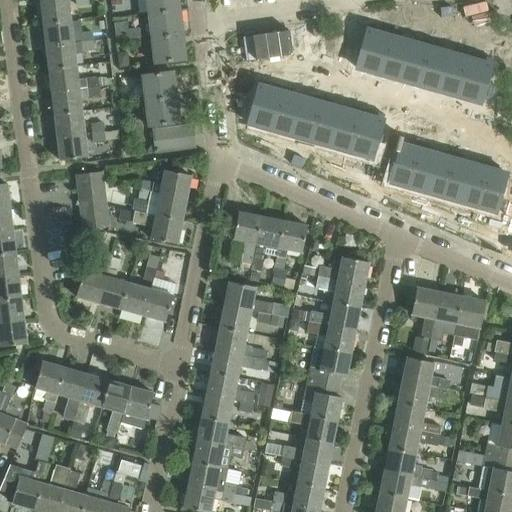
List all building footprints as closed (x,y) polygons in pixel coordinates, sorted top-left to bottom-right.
[(47,0),(40,1),(43,24),(70,21),(67,0),(47,0)] [(179,11),(177,0),(145,0),(148,15),(179,11)] [(179,11),(148,15),(151,39),(182,36),(179,11)] [(43,24),(46,47),(94,41),(93,33),(72,35),(70,21),(43,24)] [(369,24),(356,68),(379,74),(392,30),(369,24)] [(392,30),(379,74),(399,80),(411,36),(392,30)] [(182,36),(151,39),(154,65),(185,61),(182,36)] [(411,36),(399,80),(419,85),(431,41),(411,36)] [(46,47),(49,70),(76,66),(74,53),(95,51),(94,41),(46,47)] [(431,41),(419,85),(438,91),(451,47),(431,41)] [(451,47),(438,91),(458,96),(470,52),(451,47)] [(470,52),(458,96),(481,103),(493,59),(470,52)] [(76,66),(49,70),(51,92),(99,87),(98,77),(86,79),(86,80),(77,81),(76,66)] [(141,76),(145,102),(176,98),(173,72),(141,76)] [(260,79),(248,123),(271,129),(284,86),(260,79)] [(284,86),(271,129),(291,135),(303,91),(284,86)] [(51,92),(54,115),(81,112),(79,98),(88,97),(89,97),(100,96),(99,87),(51,92)] [(303,91),(291,135),(311,140),(323,97),(303,91)] [(323,97),(311,140),(330,146),(343,102),(323,97)] [(176,98),(145,102),(148,128),(179,124),(176,98)] [(343,102),(330,146),(350,152),(362,108),(343,102)] [(362,108),(350,152),(373,158),(385,114),(362,108)] [(81,112),(54,115),(57,138),(84,134),(81,112)] [(91,125),(92,133),(105,132),(104,123),(91,125)] [(153,131),(155,152),(195,147),(192,126),(153,131)] [(105,132),(92,133),(93,143),(106,141),(105,132)] [(84,134),(57,138),(60,161),(87,158),(84,134)] [(398,153),(390,182),(409,187),(421,143),(399,137),(395,152),(398,153)] [(421,143),(409,187),(426,192),(438,148),(421,143)] [(438,148),(426,192),(443,197),(456,153),(438,148)] [(456,153),(443,197),(460,202),(473,158),(456,153)] [(473,158),(460,202),(478,207),(490,163),(473,158)] [(490,163),(478,207),(496,212),(509,168),(490,163)] [(150,192),(186,199),(191,176),(164,171),(161,185),(137,180),(134,189),(150,192)] [(76,175),(78,190),(104,187),(102,172),(76,175)] [(0,208),(9,207),(6,184),(0,185),(0,208)] [(104,187),(78,190),(80,203),(106,200),(104,187)] [(186,199),(150,192),(146,214),(182,221),(186,199)] [(80,203),(81,216),(107,214),(106,200),(80,203)] [(0,231),(12,230),(9,207),(0,208),(0,231)] [(182,221),(146,214),(123,210),(121,222),(153,228),(151,239),(177,245),(182,221)] [(241,263),(252,265),(262,218),(238,213),(233,240),(245,242),(241,263)] [(107,214),(81,216),(83,230),(109,228),(107,214)] [(262,218),(252,265),(252,270),(260,271),(265,246),(279,249),(284,222),(262,218)] [(284,222),(279,249),(277,257),(285,259),(287,251),(301,254),(307,227),(284,222)] [(0,254),(15,252),(12,230),(0,231),(0,254)] [(0,254),(0,277),(17,275),(15,252),(0,254)] [(76,297),(99,304),(112,258),(113,257),(101,253),(95,274),(84,271),(76,297)] [(99,304),(121,310),(129,284),(115,280),(121,261),(112,258),(99,304)] [(329,280),(364,286),(368,264),(342,258),(339,270),(331,268),(329,280)] [(144,280),(152,283),(156,270),(148,268),(144,280)] [(156,270),(152,283),(161,286),(165,274),(156,270)] [(17,275),(0,277),(0,300),(20,298),(17,275)] [(335,292),(333,304),(359,309),(364,286),(329,280),(318,277),(316,288),(335,292)] [(224,305),(251,311),(271,315),(273,304),(253,300),(255,288),(228,283),(224,305)] [(129,284),(121,310),(143,316),(150,290),(129,284)] [(421,337),(430,339),(439,293),(416,288),(411,315),(425,318),(421,337)] [(150,290),(143,316),(165,323),(173,296),(150,290)] [(439,293),(430,339),(441,341),(443,333),(454,335),(462,298),(439,293)] [(0,300),(0,323),(23,320),(20,298),(0,300)] [(462,298),(454,335),(477,340),(485,302),(462,298)] [(311,312),(309,322),(355,331),(359,309),(333,304),(330,315),(311,312)] [(219,329),(246,334),(251,311),(224,305),(219,329)] [(0,323),(0,346),(26,344),(23,320),(0,323)] [(324,348),(350,354),(355,331),(309,322),(307,333),(326,337),(324,348)] [(215,350),(250,357),(252,347),(244,345),(246,334),(219,329),(215,350)] [(496,354),(511,356),(511,344),(496,341),(494,353),(496,354)] [(310,369),(307,380),(339,387),(341,376),(346,377),(350,354),(324,348),(319,370),(310,369)] [(210,373),(237,378),(239,367),(261,371),(263,360),(250,357),(215,350),(210,373)] [(511,371),(510,380),(511,380),(511,356),(496,354),(494,361),(511,364),(511,371)] [(402,382),(447,391),(450,381),(430,377),(433,364),(406,358),(402,382)] [(57,395),(65,368),(42,362),(34,388),(46,391),(44,400),(46,401),(43,412),(52,414),(57,395)] [(62,418),(73,422),(87,375),(65,368),(57,395),(68,398),(62,418)] [(233,401),(240,403),(252,405),(254,397),(234,393),(237,378),(210,373),(206,396),(233,401)] [(87,375),(73,422),(84,425),(90,404),(102,407),(109,381),(87,375)] [(300,407),(303,415),(337,422),(341,398),(337,398),(339,387),(307,380),(302,404),(300,407)] [(488,386),(485,398),(511,403),(511,380),(510,380),(508,390),(488,386)] [(131,388),(109,381),(102,407),(112,411),(106,431),(117,434),(123,414),(131,388)] [(402,382),(397,404),(424,409),(426,396),(446,400),(447,391),(402,382)] [(131,388),(123,414),(146,420),(153,394),(131,388)] [(1,392),(0,395),(0,443),(3,445),(4,444),(16,449),(26,425),(4,415),(12,397),(1,392)] [(233,401),(206,396),(201,418),(228,423),(233,401)] [(504,412),(501,424),(511,426),(511,403),(485,398),(483,409),(504,412)] [(252,405),(240,403),(238,411),(251,413),(252,405)] [(393,426),(439,435),(440,426),(421,422),(424,409),(397,404),(393,426)] [(308,427),(306,438),(332,444),(337,422),(303,415),(291,413),(289,423),(308,427)] [(197,440),(234,448),(244,450),(246,439),(226,435),(228,423),(201,418),(197,440)] [(485,457),(511,461),(511,426),(501,424),(497,446),(487,444),(485,457)] [(388,449),(415,454),(417,442),(437,446),(439,435),(393,426),(388,449)] [(27,429),(24,437),(40,442),(36,457),(49,461),(56,437),(27,429)] [(282,457),(294,460),(328,467),(332,444),(306,438),(303,450),(284,446),(282,457)] [(197,440),(192,463),(219,468),(221,456),(232,458),(234,448),(197,440)] [(384,471),(429,480),(431,470),(422,468),(422,467),(413,465),(415,454),(388,449),(384,471)] [(478,490),(511,497),(511,461),(485,457),(483,468),(478,490)] [(300,469),(297,483),(323,489),(328,467),(294,460),(292,467),(300,469)] [(118,473),(137,478),(141,466),(121,461),(118,473)] [(188,485),(223,492),(235,494),(237,485),(225,483),(227,470),(219,468),(192,463),(188,485)] [(49,486),(42,484),(34,510),(41,511),(57,511),(69,471),(69,469),(55,465),(49,486)] [(11,503),(34,510),(42,484),(44,475),(10,466),(0,487),(0,490),(14,494),(11,503)] [(57,511),(81,511),(86,496),(72,493),(78,473),(69,471),(57,511)] [(430,481),(429,480),(384,471),(379,494),(406,499),(409,484),(429,488),(430,481)] [(81,511),(104,511),(107,503),(113,483),(104,481),(101,493),(88,489),(86,496),(81,511)] [(292,506),(319,511),(323,489),(297,483),(292,506)] [(223,492),(188,485),(183,508),(201,511),(210,511),(213,498),(221,500),(223,492)] [(511,511),(511,510),(511,497),(478,490),(469,488),(467,496),(480,498),(477,511),(511,511)] [(284,504),(285,504),(287,495),(274,492),(273,502),(284,504)] [(379,494),(375,511),(403,511),(406,499),(379,494)] [(107,503),(104,511),(129,511),(130,509),(107,503)]
